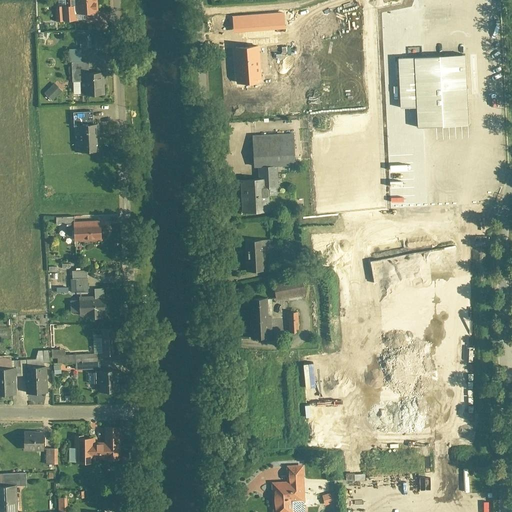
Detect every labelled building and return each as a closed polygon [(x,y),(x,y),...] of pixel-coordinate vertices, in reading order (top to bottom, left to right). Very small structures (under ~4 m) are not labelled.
[(78,11),(101,10),(100,0),(77,0),(78,5),(78,11)] [(78,11),(78,5),(57,6),(58,20),(78,19),(78,11)] [(418,39),(423,39),(422,25),(431,25),(431,30),(445,29),(444,18),(417,19),(418,39)] [(73,61),(83,60),(82,48),(70,48),(71,61),(73,61)] [(462,56),(400,58),(402,127),(464,125),(464,111),(463,93),(462,56)] [(82,72),(91,72),(90,60),(83,60),(73,61),(74,81),(82,80),(82,72)] [(83,95),(106,94),(105,71),(91,72),(82,72),(82,80),(83,95)] [(45,92),(54,101),(64,90),(55,82),(45,92)] [(463,93),(464,111),(482,111),(481,93),(463,93)] [(78,124),(95,123),(94,111),(74,112),(75,124),(78,124)] [(78,124),(79,151),(102,150),(101,123),(95,123),(78,124)] [(255,133),(257,166),(260,166),(279,165),(298,164),(296,131),(255,133)] [(279,165),(260,166),(261,177),(242,178),(244,212),(271,211),(270,185),(280,185),(279,165)] [(472,223),(472,206),(441,207),(442,224),(472,223)] [(442,224),(441,207),(422,208),(423,228),(442,227),(442,224)] [(102,219),(75,220),(76,241),(103,239),(102,219)] [(247,270),(268,269),(267,239),(246,240),(247,270)] [(373,267),(406,258),(405,254),(371,263),(373,267)] [(74,277),(89,277),(89,269),(74,270),(74,277)] [(275,278),(278,298),(309,293),(305,273),(275,278)] [(72,292),(90,291),(89,277),(74,277),(72,277),(72,292)] [(106,311),(105,295),(96,295),(80,296),(81,312),(89,312),(89,317),(103,317),(103,311),(106,311)] [(251,319),(252,338),(271,337),(269,297),(253,298),(254,319),(251,319)] [(300,311),(289,311),(290,332),(301,332),(300,311)] [(104,353),(119,353),(117,327),(94,328),(94,337),(103,337),(104,353)] [(78,362),(100,360),(100,352),(59,354),(59,362),(78,362)] [(0,367),(13,367),(13,357),(0,357),(0,367)] [(78,369),(101,368),(100,360),(78,362),(78,369)] [(27,367),(28,392),(49,391),(48,366),(27,367)] [(0,367),(0,394),(18,393),(17,367),(13,367),(0,367)] [(101,391),(121,390),(120,369),(100,370),(101,391)] [(97,442),(97,437),(78,437),(78,461),(98,461),(98,457),(124,456),(123,425),(106,425),(107,442),(97,442)] [(26,449),(45,449),(45,431),(26,431),(26,449)] [(56,447),(47,448),(48,463),(57,463),(56,447)] [(274,481),(275,511),(295,511),(295,500),(306,500),(305,464),(288,464),(289,481),(274,481)] [(3,473),(4,485),(18,484),(28,484),(28,472),(3,473)] [(0,511),(19,511),(18,484),(4,485),(0,485),(0,511)] [(324,494),(327,505),(340,501),(336,491),(324,494)] [(68,511),(68,497),(60,497),(60,511),(68,511)] [(103,500),(103,509),(123,508),(123,499),(103,500)]
